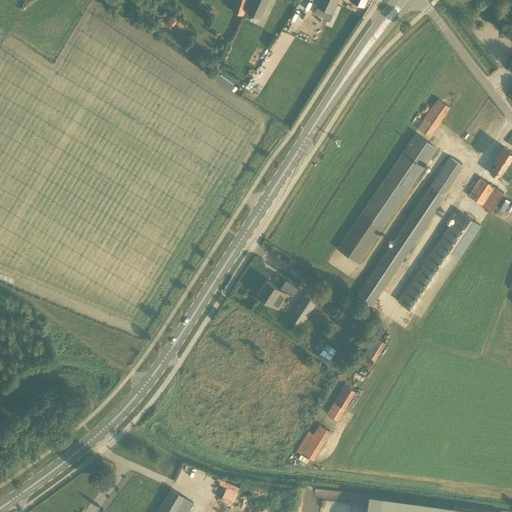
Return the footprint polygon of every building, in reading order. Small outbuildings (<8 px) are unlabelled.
[(243,15),(248,0),(234,0),(231,11),(243,15)] [(259,17),(267,0),(251,0),(247,12),(259,17)] [(332,13),(337,0),(318,0),(316,6),(317,7),(331,13),(332,13)] [(202,18),(206,11),(196,5),(192,12),(202,18)] [(219,73),(215,80),(233,91),(237,84),(219,73)] [(429,137),(444,115),(450,107),(438,98),(417,129),(429,137)] [(359,263),(437,148),(415,133),(337,248),(359,263)] [(504,169),(511,157),(511,152),(503,146),(492,162),(496,164),(490,173),(497,177),(503,169),(504,169)] [(372,307),(446,197),(443,195),(463,166),(450,157),(355,296),(372,307)] [(491,211),(503,193),(480,177),(468,195),(491,211)] [(398,301),(420,316),(481,226),(458,211),(398,301)] [(281,287),(280,289),(267,280),(258,294),(271,303),(279,308),(284,300),(288,293),(286,292),(287,291),(292,294),(297,287),(286,279),(281,287)] [(323,288),(321,292),(326,296),(329,291),(323,288)] [(299,327),(316,302),(305,295),(289,320),(299,327)] [(350,346),(358,333),(351,329),(343,342),(350,346)] [(375,361),(386,344),(374,336),(363,353),(375,361)] [(370,368),(374,362),(366,357),(362,362),(370,368)] [(345,409),(355,392),(344,385),(333,402),(345,409)] [(313,459),(331,431),(319,424),(313,434),(308,431),(297,449),(313,459)] [(196,479),(198,474),(207,477),(209,472),(187,465),(183,475),(196,479)] [(187,511),(193,502),(171,489),(156,511),(187,511)]
